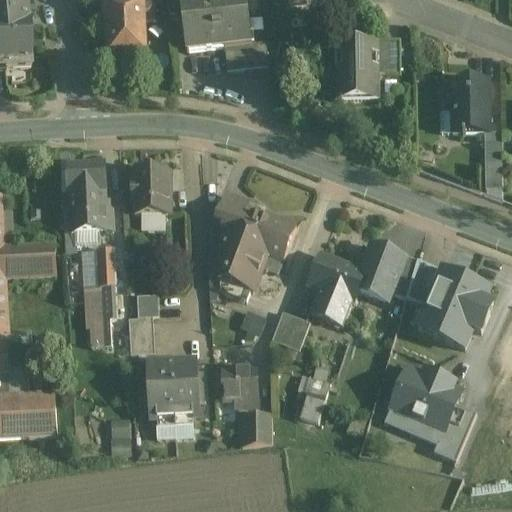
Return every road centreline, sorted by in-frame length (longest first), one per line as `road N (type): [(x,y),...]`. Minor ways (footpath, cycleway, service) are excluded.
road 1 (tertiary): [(84,127),(223,131),(511,237)]
road 2 (residential): [(52,0),(84,127)]
